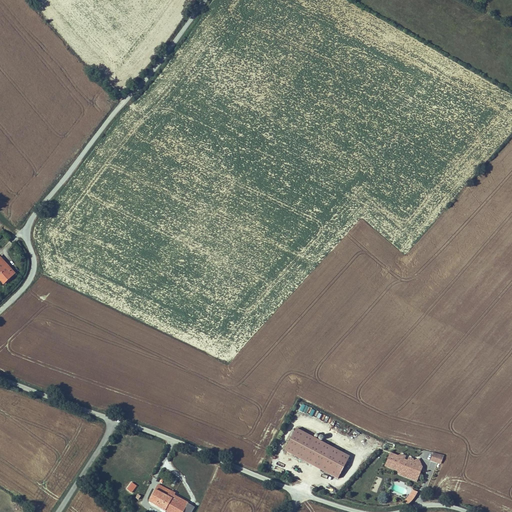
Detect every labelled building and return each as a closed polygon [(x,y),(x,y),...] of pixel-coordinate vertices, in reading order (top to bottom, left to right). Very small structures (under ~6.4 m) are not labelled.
[(5,264),(0,268),(0,271),(15,288),(20,284),(19,283),(24,279),(8,261),(5,264)] [(15,288),(0,271),(0,275),(13,291),(15,288)] [(306,405),(303,411),(312,416),(316,409),(306,405)] [(357,464),(302,439),(292,462),(347,487),(357,464)] [(453,456),(442,454),(439,461),(450,464),(453,456)] [(406,460),(399,458),(396,471),(405,473),(407,477),(413,474),(415,480),(428,474),(427,471),(430,470),(427,462),(422,464),(421,461),(416,464),(412,463),(410,458),(406,460)] [(428,474),(415,480),(424,483),(428,474)] [(132,481),(126,489),(132,493),(137,485),(132,481)] [(149,491),(144,487),(139,493),(144,497),(149,491)] [(405,501),(410,504),(417,492),(412,489),(405,501)] [(171,491),(161,508),(167,511),(191,511),(194,508),(186,503),(188,501),(171,491)] [(428,495),(423,493),(422,495),(421,496),(420,498),(419,500),(417,502),(416,503),(418,507),(419,506),(421,505),(423,503),(424,502),(425,500),(427,497),(428,495)] [(188,501),(186,503),(194,508),(200,511),(201,511),(203,509),(188,500),(188,501)]
